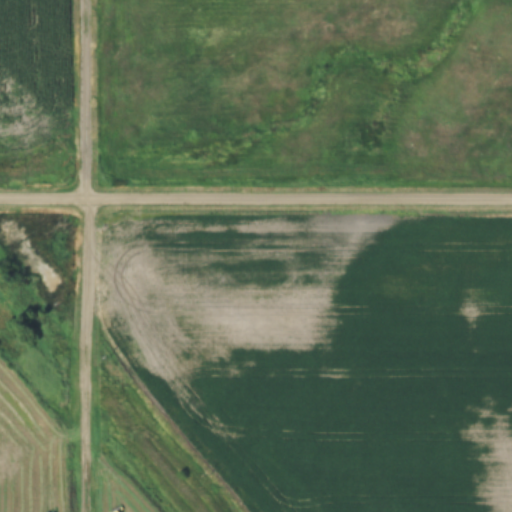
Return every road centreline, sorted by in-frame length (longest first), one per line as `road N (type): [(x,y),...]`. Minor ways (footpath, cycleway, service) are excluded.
road 1 (track): [(511,188),(88,194)]
road 2 (track): [(86,511),(88,194)]
road 3 (track): [(88,194),(88,0)]
